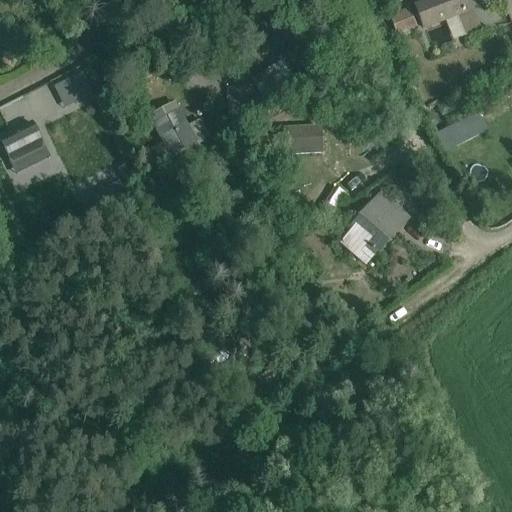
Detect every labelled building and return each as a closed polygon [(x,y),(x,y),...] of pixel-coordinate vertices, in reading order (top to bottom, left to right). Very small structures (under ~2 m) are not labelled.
[(445,24),(453,43),(463,39),(464,41),(482,34),(473,11),(465,14),(459,0),(432,0),(413,8),(423,33),(445,24)] [(387,14),(396,38),(416,30),(409,10),(401,13),(399,9),(387,14)] [(265,108),(297,90),(283,63),(251,81),(265,108)] [(500,67),(474,77),(479,89),(505,79),(500,67)] [(83,75),(54,89),(65,110),(93,96),(83,75)] [(250,102),(250,89),(227,89),(226,132),(251,133),(251,121),(245,121),(245,104),(247,104),(247,102),(250,102)] [(511,95),(496,103),(501,116),(511,111),(511,95)] [(175,104),(147,119),(161,145),(150,151),(158,166),(171,159),(175,168),(190,160),(186,151),(197,145),(198,147),(210,139),(200,122),(188,128),(175,104)] [(446,150),(489,137),(482,116),(439,129),(446,150)] [(32,126),(0,141),(0,145),(16,176),(49,160),(32,126)] [(283,159),(323,157),(322,128),(282,130),(283,159)] [(334,190),(322,210),(331,217),(335,212),(338,214),(348,199),(334,190)] [(380,193),(368,207),(399,234),(411,220),(380,193)] [(350,234),(339,247),(365,269),(374,258),(377,260),(399,234),(368,207),(347,231),(350,234)] [(310,286),(296,291),(307,317),(321,311),(310,286)] [(197,362),(215,359),(212,345),(194,349),(197,362)] [(209,403),(228,397),(226,389),(206,394),(209,403)]
